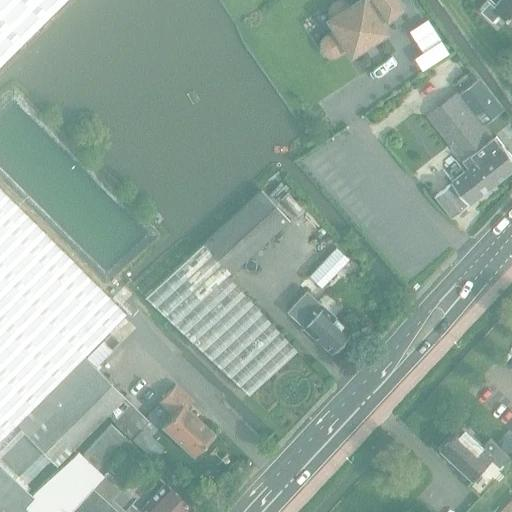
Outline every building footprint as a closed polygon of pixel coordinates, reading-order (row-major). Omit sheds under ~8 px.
[(0,0),(0,65),(65,0),(0,0)] [(323,41),(321,45),(322,49),(324,52),(328,55),(332,55),(336,54),(346,47),(350,54),(383,32),(379,25),(386,20),(386,21),(403,10),(396,0),(365,0),(363,1),(362,0),(359,0),(348,8),(347,6),(344,4),(340,2),(336,3),(332,5),(330,9),(330,13),(331,17),(332,18),(328,20),(335,32),(326,38),(323,41)] [(496,25),(504,16),(511,23),(511,0),(504,0),(497,9),(488,1),(479,11),(496,25)] [(478,79),(460,93),(467,102),(485,124),(502,111),(504,109),(479,78),(478,79)] [(460,93),(427,118),(462,163),(495,137),(485,124),(467,102),(460,93)] [(511,172),(511,159),(495,137),(462,163),(469,171),(482,161),(499,182),(511,172)] [(436,197),(453,218),(499,182),(482,161),(469,171),(436,197)] [(0,456),(23,431),(16,424),(84,357),(125,315),(0,189),(0,456)] [(144,296),(203,353),(247,396),(295,351),(227,275),(229,273),(230,274),(287,220),(259,190),(144,296)] [(336,247),(309,276),(321,287),(348,258),(336,247)] [(305,291),(286,312),(330,353),(333,351),(337,351),(342,345),(342,341),(350,332),(305,291)] [(56,466),(106,414),(130,437),(147,420),(123,397),(84,357),(16,424),(23,431),(0,456),(0,464),(24,487),(26,485),(51,460),(56,466)] [(172,415),(161,426),(193,456),(197,452),(199,454),(202,450),(200,448),(213,434),(186,408),(193,401),(175,385),(158,403),(172,415)] [(33,492),(26,485),(24,487),(0,464),(0,511),(121,511),(131,502),(155,476),(125,449),(130,443),(110,425),(82,456),(78,451),(33,492)] [(462,428),(442,450),(474,480),(492,461),(501,469),(511,458),(491,440),(484,448),(462,428)] [(156,477),(155,476),(131,502),(139,510),(138,511),(139,511),(189,511),(192,509),(156,477)]
